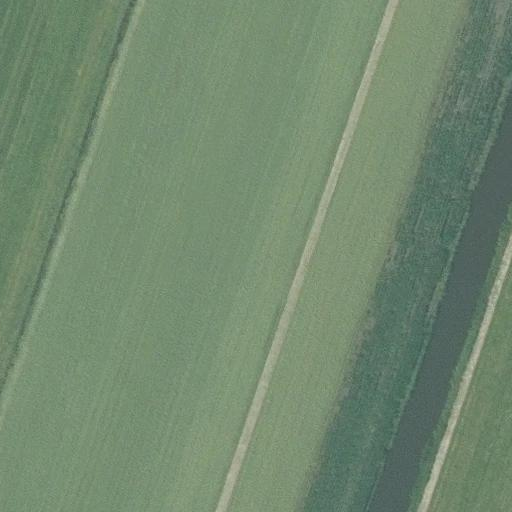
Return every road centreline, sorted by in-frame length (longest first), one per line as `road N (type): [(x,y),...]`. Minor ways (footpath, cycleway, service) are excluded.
road 1 (track): [(215,511),(389,0)]
road 2 (track): [(417,511),(511,233)]
